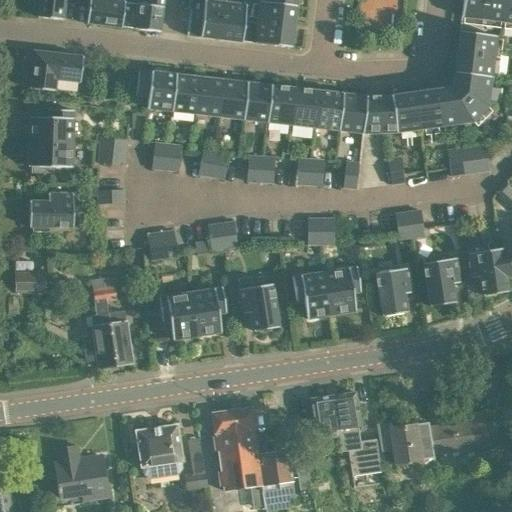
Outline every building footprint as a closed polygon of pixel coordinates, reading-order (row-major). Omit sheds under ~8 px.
[(64,0),(34,0),(33,13),(37,13),(37,17),(62,20),(64,0)] [(88,0),(86,23),(121,27),(124,2),(106,0),(88,0)] [(124,2),(121,27),(159,32),(162,0),(147,0),(147,5),(124,2)] [(186,35),(220,39),(225,3),(204,0),(202,11),(189,10),(186,35)] [(404,2),(404,0),(374,0),(375,4),(366,6),(369,27),(392,24),(392,17),(379,19),(378,6),(404,2)] [(504,0),(462,0),(460,17),(502,22),(504,0)] [(511,0),(504,0),(502,22),(511,23),(511,0)] [(253,44),(256,23),(257,19),(244,17),(246,5),(225,3),(220,39),(253,44)] [(258,3),(257,19),(256,23),(293,28),(295,7),(258,3)] [(256,23),(253,44),(290,48),(293,28),(256,23)] [(459,32),(456,58),(492,63),(496,36),(459,32)] [(28,88),(54,91),(55,80),(79,82),(82,57),(33,51),(31,67),(26,66),(24,83),(29,84),(28,88)] [(454,74),(452,84),(489,89),(492,63),(456,58),(454,74)] [(134,96),(147,98),(150,72),(137,70),(134,96)] [(146,109),(170,112),(175,75),(150,72),(147,98),(146,109)] [(170,112),(194,114),(199,77),(175,75),(170,112)] [(194,114),(218,117),(223,80),(199,77),(194,114)] [(218,117),(242,120),(246,83),(223,80),(218,117)] [(242,120),(266,123),(270,86),(246,83),(242,120)] [(452,84),(449,88),(472,122),(487,107),(489,89),(452,84)] [(266,123),(290,125),(294,88),(270,86),(266,123)] [(290,125),(314,128),(318,91),(294,88),(290,125)] [(449,88),(437,90),(442,126),(472,122),(449,88)] [(437,90),(413,93),(419,130),(442,126),(437,90)] [(314,128),(337,131),(342,94),(318,91),(314,128)] [(413,93),(390,96),(395,133),(419,130),(413,93)] [(337,131),(363,134),(367,97),(342,94),(337,131)] [(375,97),(367,97),(363,134),(374,134),(382,133),(395,133),(390,96),(381,97),(375,97)] [(29,117),(28,142),(72,143),(73,110),(48,109),(48,117),(29,117)] [(100,137),(99,150),(125,153),(126,140),(100,137)] [(72,143),(28,142),(27,166),(31,166),(31,173),(52,173),(52,167),(71,168),(72,143)] [(151,169),(164,170),(167,145),(154,143),(151,169)] [(167,145),(164,170),(177,172),(179,146),(167,145)] [(485,146),(472,148),(475,173),(488,171),(485,146)] [(472,148),(459,150),(463,175),(475,173),(472,148)] [(125,153),(99,150),(97,163),(123,166),(125,153)] [(197,175),(210,177),(215,152),(202,150),(197,175)] [(463,175),(459,150),(446,152),(450,177),(463,175)] [(215,152),(210,177),(223,180),(228,154),(215,152)] [(246,182),(259,183),(260,157),(247,157),(246,182)] [(260,157),(259,183),(272,184),(273,158),(260,157)] [(387,160),(391,185),(404,183),(400,158),(387,160)] [(295,185),(308,186),(309,160),(296,159),(295,185)] [(309,160),(308,186),(321,187),(322,161),(309,160)] [(342,188),(355,189),(358,164),(344,162),(342,188)] [(496,192),(511,206),(511,187),(506,181),(496,192)] [(123,203),(123,190),(97,191),(98,204),(123,203)] [(32,227),(32,232),(48,232),(48,227),(72,227),(72,194),(47,194),(47,201),(28,201),(28,227),(32,227)] [(420,211),(407,213),(410,238),(423,237),(420,211)] [(410,238),(407,213),(394,214),(398,240),(410,238)] [(320,245),(320,219),(307,219),(307,245),(320,245)] [(333,219),(320,219),(320,245),(333,245),(333,219)] [(232,222),(220,224),(223,250),(236,248),(232,222)] [(223,250),(220,224),(207,226),(210,252),(223,250)] [(146,235),(150,260),(176,257),(172,231),(146,235)] [(511,236),(500,249),(504,277),(505,277),(511,276),(511,236)] [(204,242),(194,244),(195,256),(205,255),(204,242)] [(504,277),(500,249),(467,254),(471,279),(479,277),(482,296),(507,292),(505,277),(504,277)] [(454,303),(451,284),(459,283),(455,258),(422,263),(429,307),(454,303)] [(356,268),(323,272),(330,316),(355,312),(352,293),(360,292),(356,268)] [(374,273),(381,317),(406,313),(403,294),(411,293),(407,268),(374,273)] [(330,316),(323,272),(291,277),(295,302),(303,301),(306,319),(330,316)] [(15,273),(15,288),(33,288),(33,273),(15,273)] [(250,276),(236,279),(242,314),(250,313),(252,331),(278,328),(271,284),(252,287),(250,276)] [(113,278),(102,279),(105,301),(116,300),(113,278)] [(93,340),(82,342),(85,361),(96,360),(97,368),(114,365),(107,313),(105,301),(102,279),(91,281),(95,315),(90,316),(91,326),(91,327),(93,340)] [(222,288),(189,293),(196,336),(221,333),(218,314),(225,313),(222,288)] [(196,336),(189,293),(157,298),(161,323),(168,322),(171,340),(196,336)] [(123,311),(107,313),(114,365),(131,363),(125,322),(123,311)] [(354,393),(332,396),(338,438),(340,451),(347,450),(352,488),(382,484),(375,439),(359,442),(357,427),(359,427),(354,393)] [(313,424),(297,427),(299,439),(315,437),(316,441),(338,438),(332,396),(310,399),(313,424)] [(250,408),(211,413),(214,434),(223,491),(238,489),(241,511),(245,511),(263,509),(261,492),(257,456),(254,435),(254,428),(250,408)] [(461,422),(428,427),(431,452),(442,450),(442,454),(488,447),(485,430),(482,412),(460,415),(461,422)] [(431,452),(428,427),(427,422),(415,424),(415,423),(388,427),(387,422),(375,424),(378,440),(390,438),(394,465),(420,461),(419,453),(431,452)] [(135,431),(140,467),(143,467),(144,474),(150,479),(177,474),(182,468),(181,461),(176,425),(135,431)] [(200,437),(187,439),(192,474),(205,472),(200,437)] [(54,464),(59,498),(81,494),(82,501),(107,497),(101,456),(80,460),(78,445),(55,448),(57,463),(54,464)] [(304,450),(295,452),(297,468),(296,468),(299,489),(310,488),(304,450)] [(287,451),(257,456),(261,492),(279,489),(278,483),(291,481),(287,451)] [(204,473),(183,476),(185,489),(206,486),(204,473)] [(0,511),(11,511),(7,485),(0,485),(0,511)]
